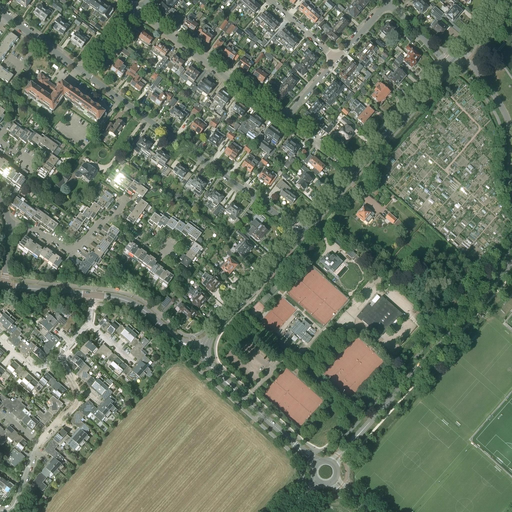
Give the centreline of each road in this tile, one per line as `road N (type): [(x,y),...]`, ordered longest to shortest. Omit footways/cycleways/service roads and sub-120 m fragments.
road 1 (residential): [(332,463),(511,261)]
road 2 (residential): [(300,232),(83,72)]
road 3 (residential): [(283,119),(137,12)]
road 4 (tertiary): [(316,464),(210,367),(205,348)]
road 5 (tertiary): [(205,348),(300,232)]
road 6 (residential): [(511,184),(503,108),(460,53)]
road 7 (tertiary): [(353,172),(448,66)]
road 8 (tertiary): [(205,348),(181,341),(131,303),(92,295)]
road 9 (residential): [(115,220),(103,220),(73,248),(8,225)]
